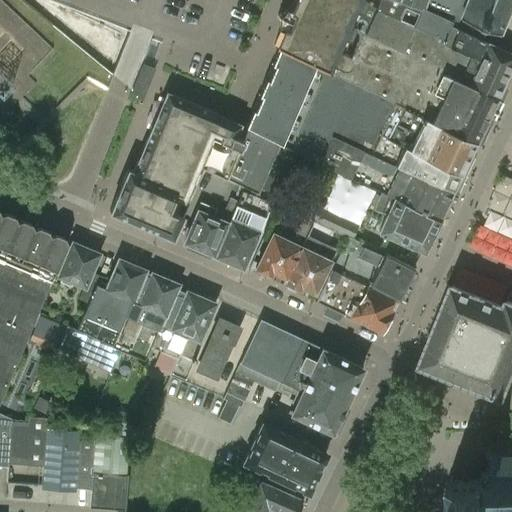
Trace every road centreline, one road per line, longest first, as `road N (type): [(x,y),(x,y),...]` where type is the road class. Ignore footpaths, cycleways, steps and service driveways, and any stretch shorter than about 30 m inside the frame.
road 1 (residential): [(224,282),(386,363),(386,380),(321,511)]
road 2 (residential): [(139,34),(70,211)]
road 3 (residential): [(224,282),(70,211)]
